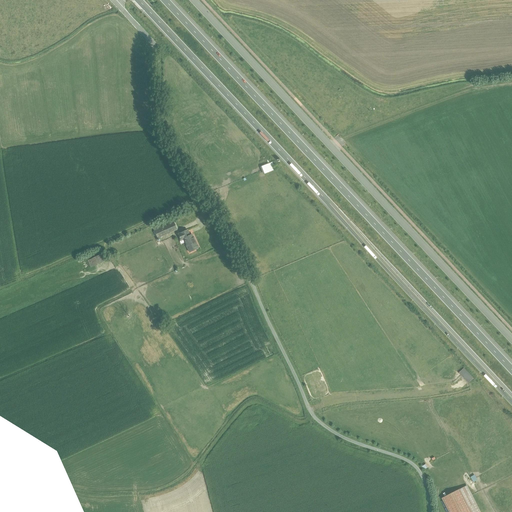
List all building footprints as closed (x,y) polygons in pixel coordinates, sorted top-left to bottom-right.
[(272,162),(260,167),(263,174),(275,170),(272,162)] [(152,230),(153,229),(158,239),(177,230),(174,221),(162,226),(160,222),(151,227),(152,230)] [(183,240),(189,253),(199,248),(192,235),(190,236),(188,230),(178,235),(181,241),(183,240)] [(102,254),(88,260),(91,267),(105,261),(102,254)] [(474,378),(464,368),(459,373),(469,383),(474,378)] [(480,511),(467,485),(442,498),(449,511),(480,511)]
